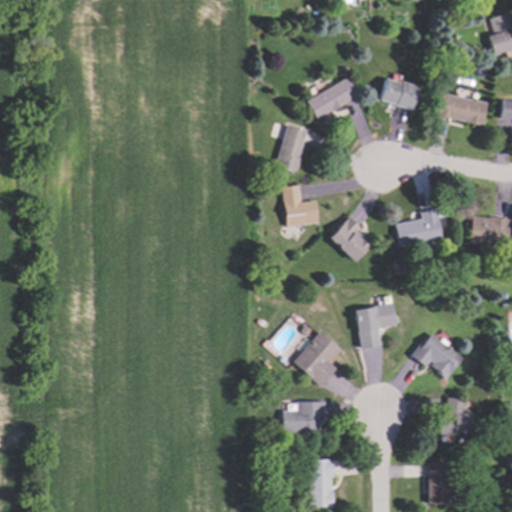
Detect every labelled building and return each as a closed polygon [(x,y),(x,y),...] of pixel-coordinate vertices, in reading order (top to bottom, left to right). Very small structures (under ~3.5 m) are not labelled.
[(511,46),(487,55),(481,37),(490,34),(484,17),(503,10),(508,28),(511,27),(511,46)] [(429,75),(420,74),(422,65),(430,66),(429,75)] [(312,120),(301,101),(343,76),(354,95),(312,120)] [(407,110),(373,102),(380,76),(414,85),(407,110)] [(477,125),(431,115),(437,91),(483,102),(477,125)] [(511,120),(495,118),(497,97),(511,98),(511,120)] [(291,174),(269,166),(282,126),(300,132),(293,152),(298,154),(291,174)] [(281,227),(277,186),(296,185),(297,201),(312,200),(314,224),(281,227)] [(394,245),(390,223),(417,218),(416,212),(433,209),(439,237),(394,245)] [(503,248),(461,241),(466,212),(508,219),(503,248)] [(348,267),(320,242),(344,215),(372,240),(348,267)] [(437,283),(438,272),(445,273),(445,283),(437,283)] [(355,350),(349,308),(389,302),(392,323),(374,326),(377,347),(355,350)] [(298,332),(296,329),(298,325),(300,324),(303,325),(305,327),(304,332),(301,333),(298,332)] [(317,388),(287,362),(314,330),(336,349),(324,362),(333,369),(317,388)] [(444,378),(427,366),(431,361),(426,358),(420,366),(408,356),(426,332),(460,357),(444,378)] [(250,399),(250,392),(258,392),(258,400),(250,399)] [(451,435),(434,433),(436,412),(441,412),(442,395),(462,397),(460,413),(468,414),(466,433),(451,432),(451,435)] [(278,431),(278,411),(292,411),(292,400),(319,400),(319,420),(315,420),(316,430),(278,431)] [(304,507),(304,459),(327,459),(328,507),(304,507)] [(425,504),(424,460),(442,460),(443,503),(425,504)]
